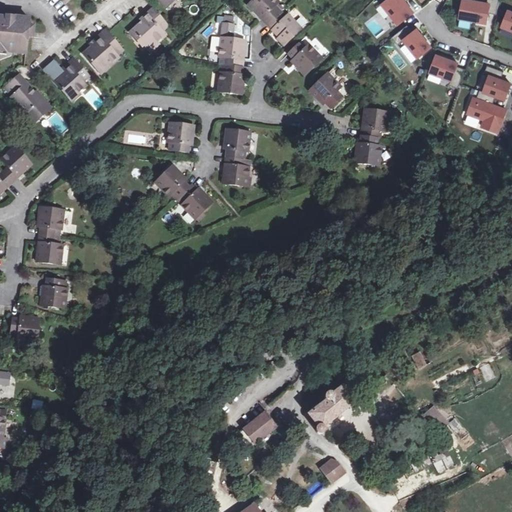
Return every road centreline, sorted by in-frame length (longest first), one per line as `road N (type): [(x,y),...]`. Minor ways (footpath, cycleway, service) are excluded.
road 1 (track): [(388,511),(351,462),(303,420),(298,402),(307,352),(296,346),(225,369),(163,419)]
road 2 (residential): [(208,106),(128,101),(8,211)]
road 3 (residential): [(113,0),(66,39),(40,6),(18,0)]
